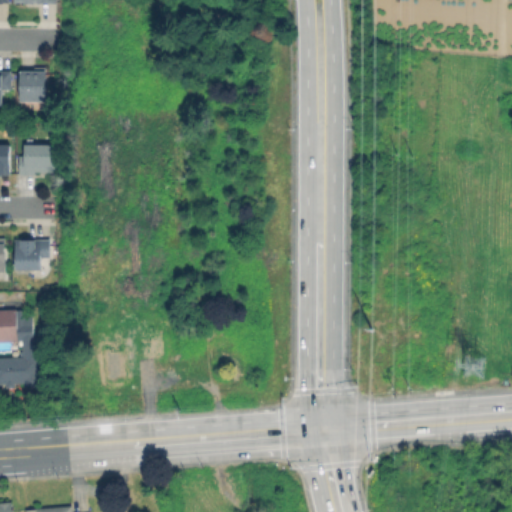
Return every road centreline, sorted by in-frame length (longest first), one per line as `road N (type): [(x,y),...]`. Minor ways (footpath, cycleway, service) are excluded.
road 1 (primary): [(350,511),(332,390),(329,0)]
road 2 (secondary): [(0,453),(336,429)]
road 3 (primary): [(304,0),(307,241)]
road 4 (primary): [(307,241),(310,431)]
road 5 (secondary): [(336,429),(511,415)]
